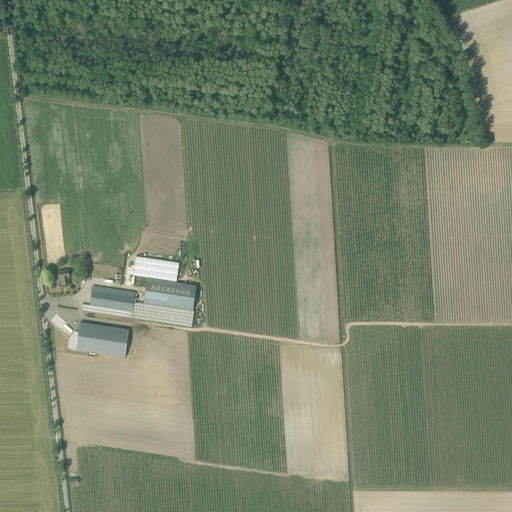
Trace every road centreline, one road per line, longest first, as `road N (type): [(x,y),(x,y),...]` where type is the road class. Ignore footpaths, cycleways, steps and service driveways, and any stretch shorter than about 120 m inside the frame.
road 1 (track): [(345,344),(333,143),(257,125),(17,98)]
road 2 (unclassified): [(67,511),(5,0)]
